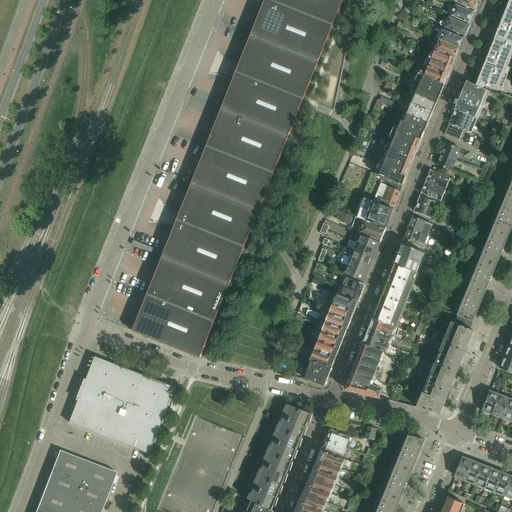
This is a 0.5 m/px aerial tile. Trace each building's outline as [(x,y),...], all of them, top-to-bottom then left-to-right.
[(319,63),(333,26),(269,0),(265,0),(251,36),(319,63)] [(269,0),(333,26),(343,0),(269,0)] [(409,0),(407,6),(415,10),(417,4),(419,0),(409,0)] [(456,0),(455,2),(475,11),(479,0),(456,0)] [(452,17),(469,24),(474,13),(456,6),(452,17)] [(511,14),(506,12),(503,21),(506,23),(504,26),(500,25),(498,30),(499,31),(495,40),(511,47),(511,14)] [(404,15),(402,21),(409,24),(412,18),(404,15)] [(465,37),(470,26),(450,17),(449,19),(445,28),(465,37)] [(444,32),(441,41),(460,49),(464,39),(444,32)] [(304,100),(319,63),(251,36),(240,64),(240,65),(237,73),(260,82),(304,100)] [(511,57),(511,47),(495,40),(491,50),(494,52),(493,55),(488,53),(486,59),(487,60),(484,69),(504,77),(511,57)] [(460,49),(441,41),(437,50),(456,58),(460,49)] [(456,58),(437,50),(436,51),(437,52),(436,55),(432,54),(430,58),(452,67),(456,58)] [(452,67),(430,58),(428,63),(432,65),(430,69),(449,76),(452,67)] [(449,76),(430,69),(424,66),(420,76),(445,86),(449,76)] [(504,77),(484,69),(479,80),(478,80),(477,83),(476,85),(484,89),(485,86),(498,91),(504,77)] [(289,137),(304,100),(260,82),(237,73),(233,81),(222,110),(289,137)] [(437,104),(445,86),(420,76),(419,75),(416,81),(415,84),(411,93),(415,95),(417,96),(437,104)] [(486,101),(490,92),(484,89),(476,85),(475,86),(468,83),(464,92),(486,101)] [(483,110),(486,101),(464,92),(460,101),(483,110)] [(437,104),(417,96),(415,95),(411,104),(413,105),(433,113),(437,104)] [(382,97),(380,101),(393,107),(395,103),(382,97)] [(378,100),(374,109),(375,110),(380,112),(384,104),(384,103),(379,101),(378,100)] [(483,110),(460,101),(456,110),(478,119),(485,122),(489,113),(483,110)] [(433,113),(413,105),(411,104),(408,113),(410,114),(429,122),(433,113)] [(494,107),(492,113),(499,116),(502,110),(494,107)] [(274,174),(289,137),(222,110),(207,147),(274,174)] [(445,135),(446,135),(460,141),(464,130),(469,132),(475,119),(478,121),(478,119),(456,110),(455,110),(450,124),(445,135)] [(429,122),(410,114),(408,113),(404,123),(406,124),(426,132),(429,122)] [(426,132),(406,124),(404,123),(398,120),(394,130),(422,141),(426,132)] [(414,159),(422,141),(394,130),(393,131),(389,129),(382,145),(387,148),(414,159)] [(446,144),(442,155),(456,160),(461,150),(446,144)] [(260,211),(274,174),(207,147),(192,184),(260,211)] [(414,159),(387,148),(383,157),(410,168),(414,159)] [(456,160),(442,155),(438,165),(452,171),(456,160)] [(410,168),(383,157),(380,166),(407,177),(410,168)] [(407,177),(380,166),(376,175),(403,186),(407,177)] [(431,170),(426,182),(447,190),(451,178),(431,170)] [(474,181),(471,187),(482,191),(484,185),(474,181)] [(447,190),(426,182),(422,194),(442,202),(445,194),(447,195),(449,191),(447,190)] [(245,248),(260,211),(192,184),(181,212),(178,221),(201,230),(245,248)] [(382,184),(375,202),(394,210),(401,192),(382,184)] [(421,196),(415,212),(434,220),(437,213),(439,214),(440,211),(430,207),(432,201),(421,196)] [(387,228),(394,210),(375,202),(367,198),(360,217),(365,219),(387,228)] [(511,203),(506,201),(500,215),(494,230),(509,236),(511,228),(511,203)] [(341,221),(351,225),(354,216),(344,212),(341,221)] [(455,228),(456,228),(467,232),(472,219),(461,214),(455,228)] [(413,217),(409,228),(429,236),(434,225),(413,217)] [(381,243),(387,228),(365,219),(361,229),(359,234),(381,243)] [(230,285),(245,248),(201,230),(178,221),(174,229),(163,258),(230,285)] [(409,228),(404,239),(425,247),(429,236),(409,228)] [(459,229),(456,236),(462,238),(465,231),(459,229)] [(494,230),(490,241),(482,258),(497,265),(509,236),(494,230)] [(381,243),(361,235),(357,243),(378,251),(381,243)] [(378,251),(357,243),(354,251),(374,259),(378,251)] [(426,254),(402,245),(399,254),(424,264),(425,261),(423,260),(426,254)] [(374,259),(354,251),(351,258),(371,267),(374,259)] [(424,264),(399,254),(395,264),(415,272),(418,273),(421,266),(423,267),(424,264)] [(215,322),(230,285),(163,258),(148,294),(215,322)] [(371,267),(351,258),(348,266),(368,274),(371,267)] [(482,258),(477,272),(471,287),(486,293),(490,281),(491,282),(493,278),(492,277),(497,265),(482,258)] [(448,273),(451,266),(451,264),(443,261),(440,270),(448,273)] [(403,303),(408,292),(415,272),(395,264),(374,319),(394,326),(399,328),(402,329),(404,324),(396,321),(399,313),(403,303)] [(368,274),(348,266),(345,274),(365,282),(368,274)] [(327,280),(316,276),(312,283),(324,288),(327,280)] [(359,303),(365,285),(356,281),(348,278),(345,287),(346,287),(343,296),(358,303),(359,303)] [(471,287),(466,298),(459,316),(474,322),(486,293),(471,287)] [(358,303),(343,296),(333,292),(329,301),(355,311),(358,303)] [(148,294),(133,332),(200,359),(215,322),(148,294)] [(355,311),(329,301),(326,310),(331,312),(351,320),(355,311)] [(351,320),(331,312),(328,321),(348,329),(351,320)] [(474,322),(459,316),(456,324),(471,330),(474,322)] [(399,328),(394,326),(374,319),(371,327),(396,336),(399,328)] [(348,329),(328,321),(324,330),(344,339),(348,329)] [(453,323),(445,342),(466,351),(474,331),(471,330),(456,324),(453,323)] [(371,327),(368,335),(393,345),(396,336),(371,327)] [(344,339),(324,330),(320,340),(341,348),(344,339)] [(393,345),(368,335),(364,343),(389,353),(393,345)] [(341,348),(320,340),(313,360),(334,366),(341,348)] [(466,351),(445,342),(437,363),(458,372),(466,351)] [(389,353),(364,343),(361,353),(382,361),(385,362),(389,353)] [(378,370),(382,361),(361,353),(357,362),(378,370)] [(150,454),(176,388),(96,357),(87,380),(86,379),(85,380),(77,399),(78,399),(77,401),(79,401),(70,424),(150,454)] [(511,373),(511,359),(505,357),(500,368),(511,373)] [(334,366),(313,360),(309,369),(330,376),(334,366)] [(383,372),(378,370),(357,362),(353,372),(380,382),(383,372)] [(458,372),(437,363),(428,384),(449,393),(458,372)] [(330,376),(309,369),(305,378),(326,387),(330,376)] [(384,384),(380,382),(353,372),(349,381),(381,393),(382,390),(384,384)] [(381,393),(349,381),(347,387),(349,391),(380,399),(381,393)] [(449,393),(428,384),(418,408),(441,414),(449,393)] [(501,396),(491,392),(483,411),(485,411),(485,413),(488,415),(490,414),(494,415),(501,396)] [(501,396),(494,415),(495,415),(495,417),(498,419),(500,417),(504,419),(511,400),(501,396)] [(287,404),(282,416),(277,428),(302,438),(303,435),(305,436),(308,427),(307,427),(308,423),(310,424),(313,415),(312,415),(312,414),(287,404)] [(377,429),(368,427),(365,438),(374,441),(377,429)] [(302,438),(277,428),(267,452),(292,462),(294,459),(296,460),(299,451),(297,450),(298,447),(301,448),(303,439),(302,438)] [(331,430),(327,441),(347,448),(351,437),(331,430)] [(409,437),(398,464),(413,470),(425,441),(409,437)] [(327,441),(323,451),(343,459),(347,448),(327,441)] [(101,511),(116,473),(59,451),(36,511),(101,511)] [(323,451),(319,460),(342,469),(346,460),(343,459),(323,451)] [(292,462),(267,452),(258,476),(282,486),(284,483),(286,483),(289,475),(287,474),(289,471),(291,471),(294,463),(292,462)] [(370,457),(366,456),(365,455),(362,463),(368,465),(370,457)] [(469,459),(465,458),(464,458),(463,458),(456,477),(466,481),(473,462),(469,460),(469,459)] [(319,460),(315,468),(339,478),(342,469),(319,460)] [(474,462),(473,462),(466,481),(476,485),(483,466),(479,464),(478,463),(475,461),(474,462)] [(398,464),(387,493),(402,499),(406,488),(407,488),(408,484),(413,470),(398,464)] [(483,466),(476,485),(486,489),(493,470),(489,468),(488,466),(485,465),(483,466)] [(315,468),(312,477),(335,487),(339,478),(315,468)] [(493,470),(486,489),(495,492),(503,474),(499,472),(498,470),(495,469),(493,470)] [(503,474),(495,492),(505,496),(511,479),(511,477),(508,476),(508,474),(505,473),(503,474)] [(282,486),(258,476),(248,499),(253,501),(272,511),(274,506),(276,507),(279,498),(278,498),(279,494),(281,495),(284,486),(282,486)] [(312,477),(308,486),(331,495),(335,487),(312,477)] [(308,486),(305,494),(328,503),(331,495),(308,486)] [(360,487),(356,495),(361,497),(365,488),(360,486),(360,487)] [(387,493),(378,511),(395,511),(402,499),(387,493)] [(305,494),(301,502),(324,511),(328,503),(305,494)] [(441,511),(462,511),(465,505),(447,498),(441,511)] [(272,511),(253,501),(250,508),(248,507),(247,510),(250,511),(274,511),(272,511)] [(301,502),(297,511),(300,511),(323,511),(324,511),(301,502)]
